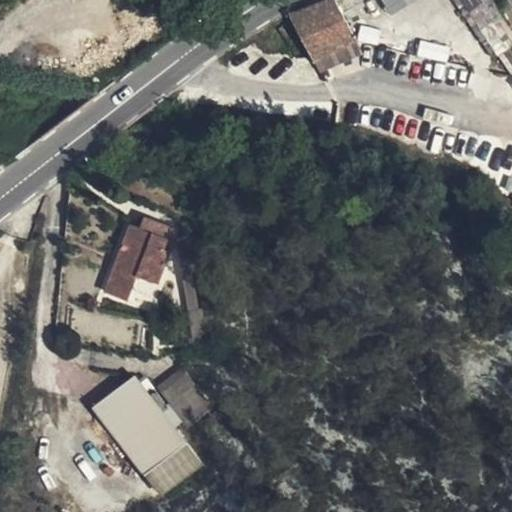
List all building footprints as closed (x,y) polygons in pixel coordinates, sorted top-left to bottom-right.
[(335,0),(327,0),(292,14),(306,41),(333,31),(349,24),(335,0)] [(363,0),(377,22),(412,0),(363,0)] [(473,0),(460,0),(479,28),(488,21),(473,0)] [(487,0),(473,0),(488,21),(498,15),(487,0)] [(333,31),(306,41),(316,61),(357,39),(349,24),(333,31)] [(130,250),(153,259),(152,249),(135,241),(130,250)] [(147,272),(153,259),(130,250),(116,246),(105,277),(150,292),(156,276),(147,272)] [(166,292),(175,271),(172,259),(162,261),(166,292)] [(179,294),(175,271),(166,292),(166,297),(174,295),(179,294)] [(143,313),(150,292),(105,277),(90,317),(115,327),(123,305),(143,313)] [(181,334),(174,295),(166,297),(173,335),(181,334)] [(185,334),(181,334),(173,335),(178,366),(189,363),(185,334)] [(204,402),(180,362),(154,379),(180,417),(204,402)] [(95,408),(164,490),(203,456),(161,413),(167,406),(142,377),(138,381),(135,376),(95,408)]
